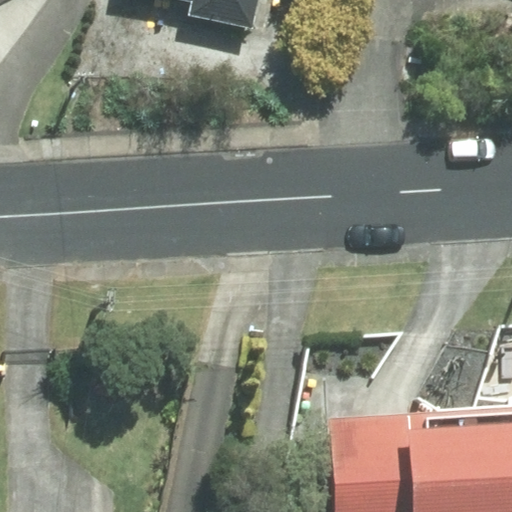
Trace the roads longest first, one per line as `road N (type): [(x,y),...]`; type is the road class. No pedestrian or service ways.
road 1 (tertiary): [(0,216),(511,186)]
road 2 (unknown): [(404,192),(380,0)]
